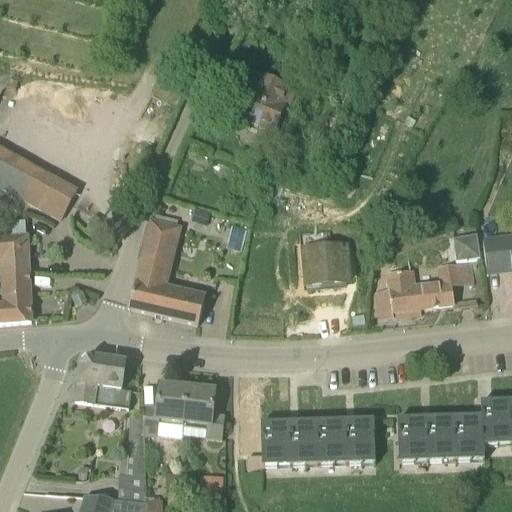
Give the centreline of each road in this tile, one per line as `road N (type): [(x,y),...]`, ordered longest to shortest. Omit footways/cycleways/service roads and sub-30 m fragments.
road 1 (residential): [(511,333),(237,361),(105,342)]
road 2 (unclassified): [(105,342),(143,220),(247,0)]
road 3 (unclassified): [(2,511),(59,340)]
